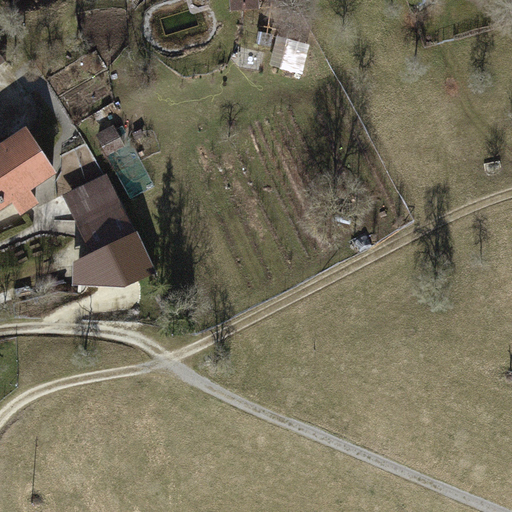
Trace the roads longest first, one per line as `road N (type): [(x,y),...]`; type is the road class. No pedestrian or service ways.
road 1 (track): [(173,359),(511,198)]
road 2 (track): [(173,359),(237,401),(505,511)]
road 3 (track): [(0,420),(53,384),(173,359)]
